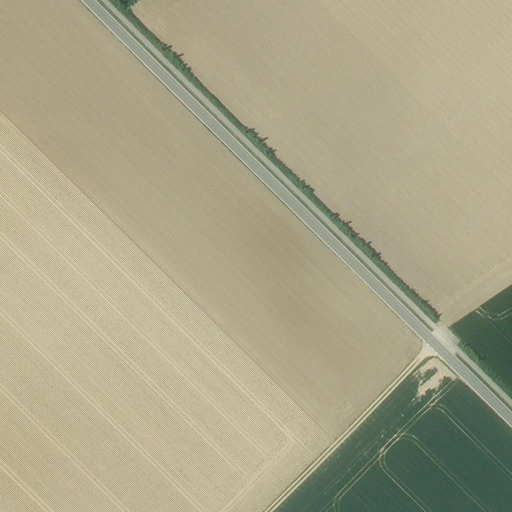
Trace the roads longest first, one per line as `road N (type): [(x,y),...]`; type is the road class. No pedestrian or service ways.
road 1 (unclassified): [(511,419),(90,0)]
road 2 (track): [(278,511),(439,348)]
